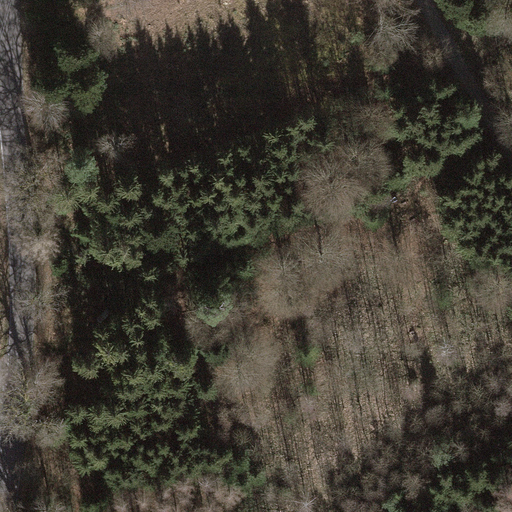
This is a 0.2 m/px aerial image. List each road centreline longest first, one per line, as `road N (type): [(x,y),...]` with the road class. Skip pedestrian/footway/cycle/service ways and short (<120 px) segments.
road 1 (tertiary): [(5,0),(22,233),(3,511)]
road 2 (track): [(511,151),(425,0)]
